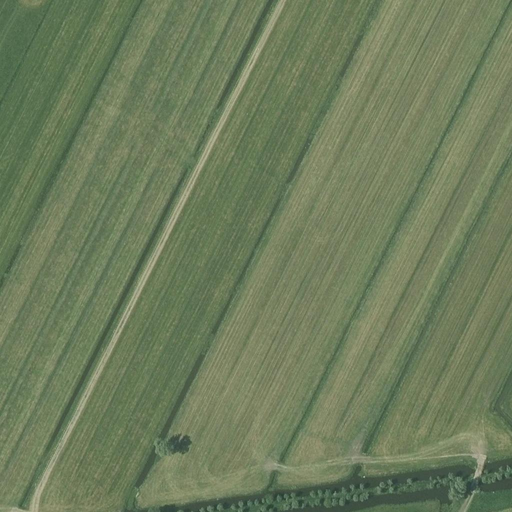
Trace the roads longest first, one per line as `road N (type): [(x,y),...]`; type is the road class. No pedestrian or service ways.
road 1 (track): [(282,0),(34,511)]
road 2 (track): [(240,511),(477,478)]
